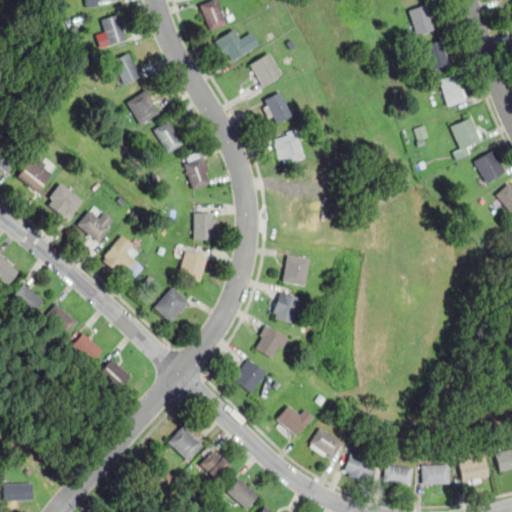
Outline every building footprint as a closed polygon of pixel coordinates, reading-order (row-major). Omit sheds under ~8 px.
[(215,0),(210,0),(199,5),(209,28),(225,21),(215,0)] [(434,28),(426,3),(407,9),(416,34),(434,28)] [(125,39),(117,14),(100,19),(108,44),(125,39)] [(214,40),(227,61),(257,43),(249,30),(240,36),(235,27),(214,40)] [(431,69),(449,62),(441,38),(422,44),(431,69)] [(139,75),(128,51),(111,59),(122,83),(139,75)] [(281,73),(268,51),(248,64),(261,85),(281,73)] [(466,99),(458,72),(438,78),(446,105),(466,99)] [(126,100),(139,123),(157,112),(144,90),(126,100)] [(260,99),(271,124),(291,115),(280,90),(260,99)] [(450,124),(459,147),(451,150),(455,160),(473,153),(469,142),(481,137),(472,116),(450,124)] [(166,152),(182,143),(169,119),(153,128),(166,152)] [(427,136),(423,124),(413,128),(417,139),(427,136)] [(294,128),(270,138),(281,166),(305,157),(294,128)] [(20,153),(0,136),(0,166),(5,171),(20,153)] [(472,159),(484,183),(506,171),(493,147),(472,159)] [(211,181),(199,152),(181,159),(193,188),(211,181)] [(17,176),(37,191),(50,173),(42,167),(45,163),(33,154),(17,176)] [(494,193),(511,215),(511,184),(509,181),(494,193)] [(44,202),(67,219),(82,199),(59,182),(44,202)] [(102,210),(97,217),(88,209),(76,224),(95,239),(112,219),(102,210)] [(214,238),(214,212),(193,212),(193,238),(214,238)] [(121,274),(128,266),(136,273),(140,268),(132,261),(140,250),(121,234),(101,257),(121,274)] [(177,273),(198,281),(207,256),(185,249),(177,273)] [(303,285),(309,258),(287,254),(281,280),(303,285)] [(0,279),(6,284),(17,269),(0,256),(0,279)] [(31,313),(43,299),(23,282),(11,296),(31,313)] [(169,321),(189,301),(172,285),(153,306),(169,321)] [(300,296),(280,290),(271,316),(292,322),(300,296)] [(43,317),(65,335),(77,320),(55,302),(43,317)] [(286,336),(265,323),(252,346),(273,358),(286,336)] [(101,348),(82,331),(70,345),(89,362),(101,348)] [(115,390),(129,375),(111,358),(97,373),(115,390)] [(265,371),(247,358),(232,378),(250,392),(265,371)] [(296,411),(287,404),(276,419),(296,435),(312,415),(300,406),(296,411)] [(167,440),(186,459),(202,442),(183,424),(167,440)] [(343,441),(319,425),(308,443),(331,459),(343,441)] [(498,470),(511,466),(511,447),(494,451),(498,470)] [(216,478),(230,463),(213,448),(199,463),(216,478)] [(488,473),(481,449),(457,456),(463,480),(488,473)] [(341,472),(365,482),(374,463),(350,453),(341,472)] [(409,485),(412,466),(385,463),(382,482),(409,485)] [(448,463),(421,463),(421,483),(448,483),(448,463)] [(258,494),(238,477),(226,491),(246,508),(258,494)] [(3,482),(3,500),(32,500),(32,482),(3,482)]
